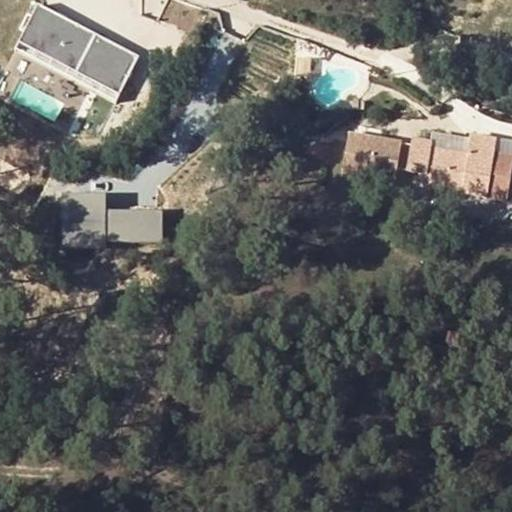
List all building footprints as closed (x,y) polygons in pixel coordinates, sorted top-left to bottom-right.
[(138,57),(37,6),(17,44),(118,96),(138,57)] [(346,71),(341,70),(335,71),(327,75),(323,81),(322,87),(322,92),(325,97),(328,101),(333,104),(338,104),(344,104),(348,102),(352,98),(355,94),(357,89),(356,83),(354,78),(350,74),(346,71)] [(470,137),(433,132),(430,150),(467,156),(470,137)] [(401,146),(349,136),(341,175),(393,185),(401,146)] [(412,141),(406,173),(425,176),(422,188),(486,199),(488,188),(509,192),(511,177),(511,159),(494,156),(496,141),(470,137),(467,156),(430,150),(431,144),(412,141)] [(511,159),(511,143),(496,141),(494,156),(511,159)] [(105,198),(60,199),(62,243),(104,241),(104,244),(163,242),(161,210),(105,212),(105,198)] [(458,234),(432,229),(432,233),(419,231),(418,239),(421,239),(458,236),(458,234)] [(458,236),(421,239),(456,245),(458,236)]
